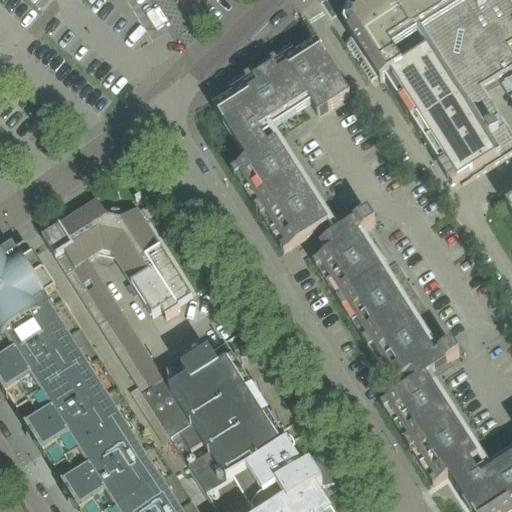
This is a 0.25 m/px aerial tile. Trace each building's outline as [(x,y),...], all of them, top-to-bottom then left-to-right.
[(355,0),(360,7),(348,15),(345,28),(353,41),(346,45),(360,68),(361,68),(371,84),(378,80),(381,85),(385,82),(453,188),(459,184),(462,189),(511,157),(511,137),(482,90),(511,72),(511,71),(511,54),(509,49),(511,47),(511,7),(507,0),(355,0)] [(247,163),(231,173),(284,256),(329,227),(276,144),(269,149),(259,134),(318,97),(329,114),(351,99),(317,47),(297,60),(291,51),(229,90),(234,100),(214,112),(247,163)] [(42,240),(143,398),(165,384),(121,315),(89,265),(108,252),(131,288),(132,287),(153,321),(162,315),(167,323),(181,314),(178,309),(193,300),(162,251),(146,225),(139,213),(125,221),(120,214),(113,213),(106,218),(98,204),(60,228),(60,229),(42,240)] [(322,259),(313,265),(392,388),(405,380),(411,388),(381,407),(433,489),(449,480),(469,511),(511,511),(511,461),(481,481),(471,466),(478,461),(426,380),(460,359),(453,347),(435,358),(359,238),(376,228),(369,216),(316,250),(322,259)] [(0,389),(8,401),(9,401),(28,432),(27,433),(45,460),(46,459),(66,490),(64,491),(78,511),(195,511),(34,258),(33,259),(26,248),(14,256),(13,254),(2,262),(2,261),(0,262),(0,389)] [(235,326),(241,335),(250,329),(244,320),(235,326)] [(219,349),(165,384),(143,398),(171,443),(172,442),(171,440),(180,435),(191,453),(203,445),(211,458),(190,471),(189,469),(188,469),(207,499),(288,446),(287,445),(241,373),(240,374),(233,363),(233,362),(228,365),(223,358),(224,358),(224,357),(223,357),(219,351),(220,351),(219,349)] [(328,511),(316,492),(322,488),(324,490),(335,487),(316,457),(309,466),(310,469),(304,472),(288,448),(289,447),(288,446),(207,499),(208,499),(234,483),(252,511),(328,511)]
